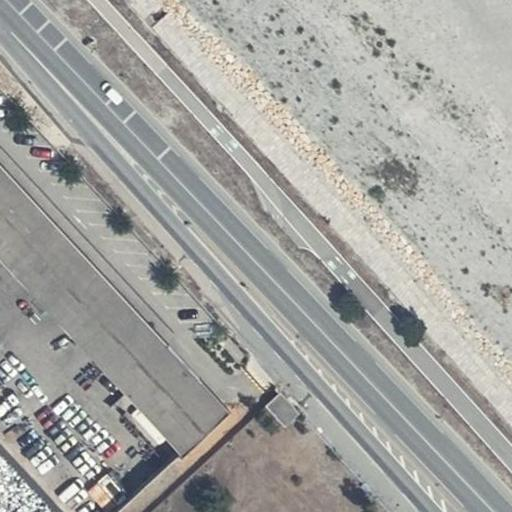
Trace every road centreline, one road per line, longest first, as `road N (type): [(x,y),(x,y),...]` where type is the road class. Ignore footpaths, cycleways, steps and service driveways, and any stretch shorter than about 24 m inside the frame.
road 1 (primary): [(494,511),(6,0)]
road 2 (tertiary): [(0,29),(431,511)]
